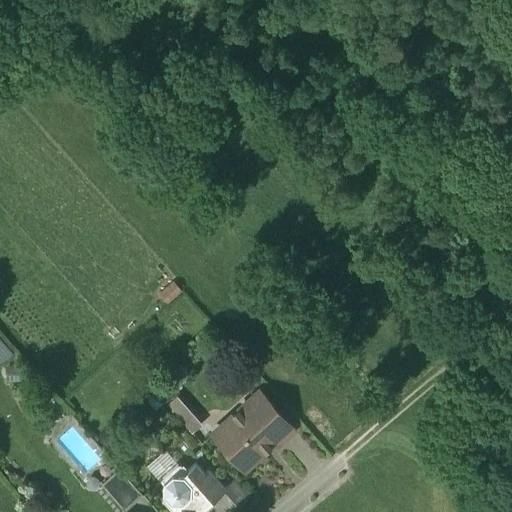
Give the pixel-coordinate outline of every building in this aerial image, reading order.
[(173,281),(161,292),(168,300),(180,289),(173,281)] [(259,390),(212,431),(244,467),(276,439),(278,441),(293,428),(259,390)] [(200,422),(177,396),(168,404),(191,430),(200,422)] [(195,461),(182,474),(172,473),(163,481),(162,493),(170,502),(175,502),(174,511),(196,511),(197,510),(203,509),(204,502),(209,502),(212,500),(214,501),(215,499),(214,498),(226,488),(225,486),(208,468),(204,472),(195,461)] [(143,494),(119,467),(101,483),(125,510),(143,494)] [(233,478),(225,486),(226,488),(214,498),(215,499),(226,511),(231,511),(249,496),(233,478)]
